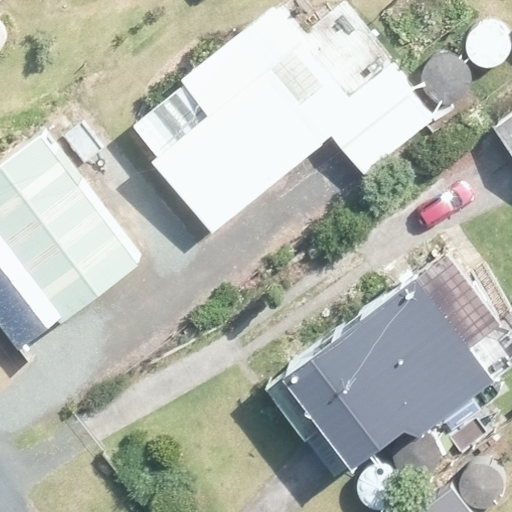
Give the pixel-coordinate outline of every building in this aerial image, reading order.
[(445,111),(412,70),(354,0),(349,0),(317,26),(295,0),(286,0),(149,111),(174,142),(164,150),(223,224),(342,127),(375,168),(445,111)] [(511,135),(511,114),(502,122),(511,135)] [(151,253),(56,124),(0,164),(0,207),(74,309),(151,253)] [(378,183),(349,149),(290,200),(319,233),(378,183)] [(445,423),(511,371),(511,297),(465,237),(300,364),(373,460),(436,411),(445,423)] [(500,511),(469,470),(413,511),(500,511)]
